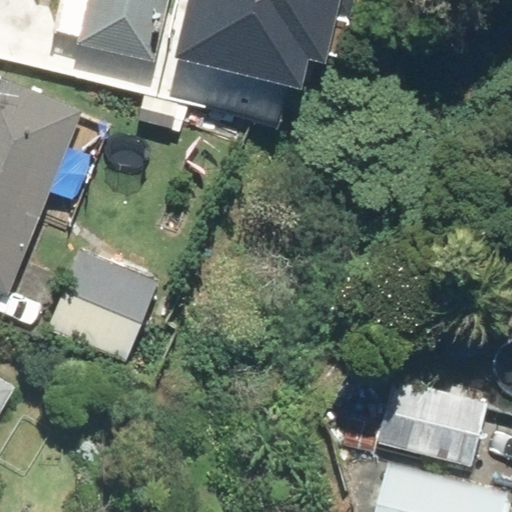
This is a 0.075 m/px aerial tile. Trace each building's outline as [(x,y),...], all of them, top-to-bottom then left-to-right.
[(174,0),(89,0),(85,20),(164,40),(174,0)] [(182,0),(174,35),(304,66),(310,39),(341,46),(352,0),(182,0)] [(0,62),(0,276),(4,278),(76,92),(0,62)] [(91,244),(57,318),(130,351),(164,278),(91,244)] [(0,419),(24,380),(0,365),(0,419)] [(395,372),(381,432),(480,455),(494,396),(395,372)] [(511,511),(511,496),(400,467),(387,511),(511,511)]
